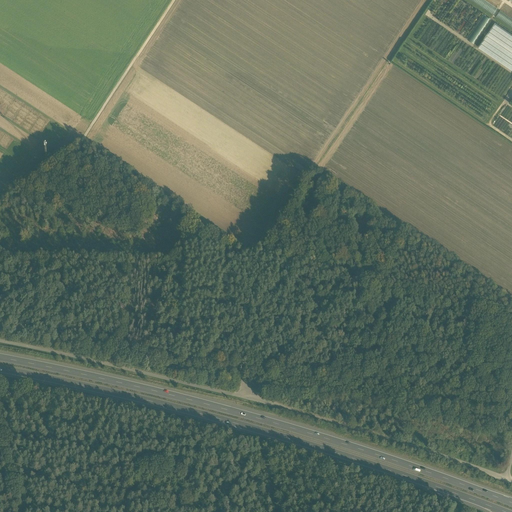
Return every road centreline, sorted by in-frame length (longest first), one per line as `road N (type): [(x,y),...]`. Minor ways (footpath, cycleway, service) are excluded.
road 1 (track): [(511,481),(244,390),(233,395),(0,340)]
road 2 (motorway): [(511,502),(276,423),(0,358)]
road 3 (motorway): [(0,369),(229,422),(505,511)]
road 4 (track): [(427,0),(253,258),(79,144)]
road 5 (track): [(174,0),(79,144),(0,199)]
